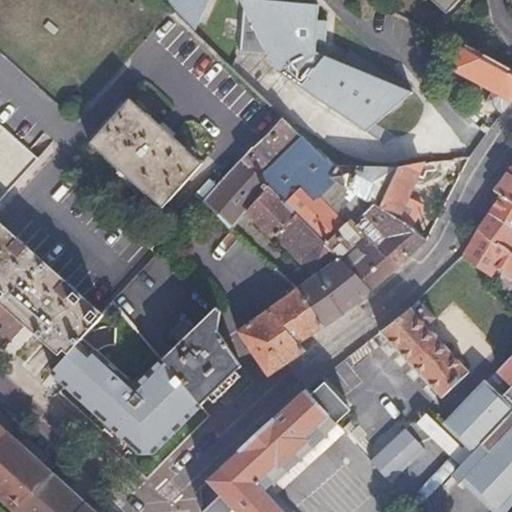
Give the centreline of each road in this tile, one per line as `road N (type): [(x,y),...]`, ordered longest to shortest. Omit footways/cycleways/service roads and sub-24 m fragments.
road 1 (residential): [(511,136),(447,250),(332,343),(151,511)]
road 2 (residential): [(142,511),(0,387)]
